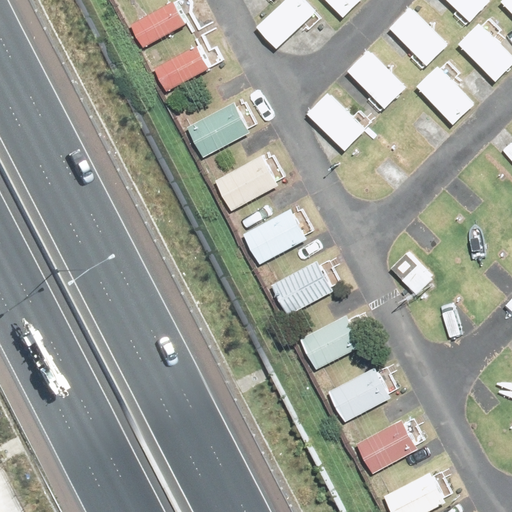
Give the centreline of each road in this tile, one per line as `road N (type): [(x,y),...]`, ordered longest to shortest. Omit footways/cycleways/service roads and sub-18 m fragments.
road 1 (motorway): [(0,76),(226,511)]
road 2 (motorway): [(124,511),(0,271)]
road 3 (residential): [(511,92),(357,256)]
road 4 (residential): [(357,256),(279,107)]
road 5 (residential): [(430,400),(357,256)]
road 6 (residential): [(384,0),(279,107)]
road 7 (residential): [(485,511),(430,400)]
road 8 (residential): [(279,107),(222,0)]
